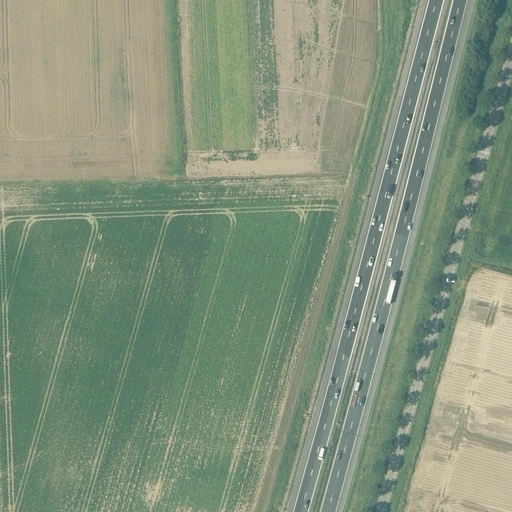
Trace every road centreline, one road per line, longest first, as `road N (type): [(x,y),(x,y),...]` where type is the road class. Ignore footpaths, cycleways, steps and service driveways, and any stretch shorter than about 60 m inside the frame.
road 1 (motorway): [(436,0),(300,511)]
road 2 (motorway): [(328,511),(459,0)]
road 3 (tertiary): [(380,511),(511,53)]
